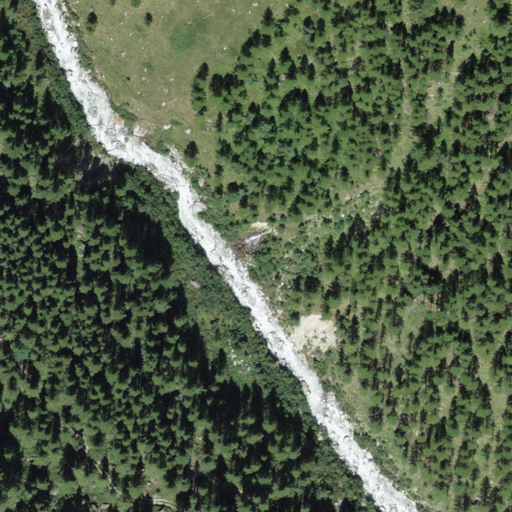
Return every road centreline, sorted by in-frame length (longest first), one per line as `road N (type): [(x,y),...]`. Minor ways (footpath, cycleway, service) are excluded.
road 1 (track): [(180,511),(159,493),(114,486),(0,332)]
road 2 (track): [(254,511),(227,480),(199,466),(189,474),(197,511)]
